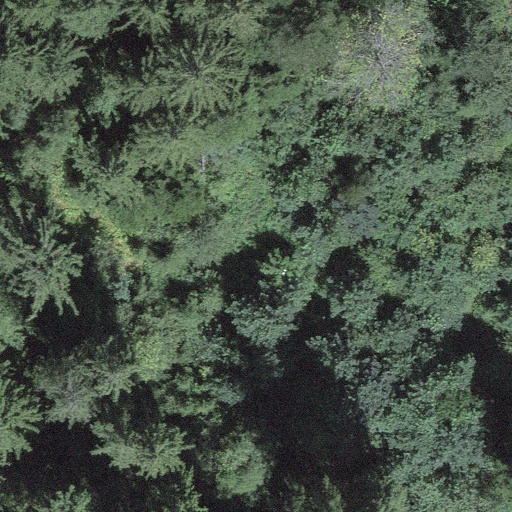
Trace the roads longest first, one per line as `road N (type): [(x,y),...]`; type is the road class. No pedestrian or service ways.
road 1 (track): [(511,440),(466,317),(511,230)]
road 2 (track): [(511,132),(497,0)]
